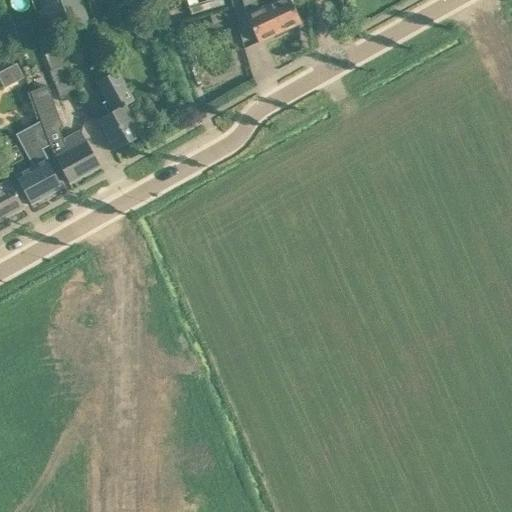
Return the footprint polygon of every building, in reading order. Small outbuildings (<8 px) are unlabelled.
[(39,0),(50,28),(54,37),(89,23),(80,0),(39,0)] [(264,0),(241,0),(246,15),(258,42),(280,32),(264,0)] [(264,0),(280,32),(301,22),(290,0),(277,0),(276,1),(275,0),(264,0)] [(129,29),(146,41),(156,27),(140,14),(129,29)] [(42,31),(41,42),(46,54),(44,54),(51,71),(50,71),(62,101),(77,95),(65,65),(54,37),(50,28),(42,31)] [(24,78),(16,63),(9,67),(17,81),(24,78)] [(98,119),(115,149),(141,135),(125,106),(134,100),(118,69),(95,82),(108,113),(98,119)] [(47,85),(30,91),(50,146),(50,147),(55,156),(69,183),(100,167),(85,140),(80,131),(64,139),(60,128),(63,127),(47,85)] [(46,158),(15,176),(30,204),(62,187),(46,158)] [(0,220),(23,208),(6,181),(0,184),(0,220)]
